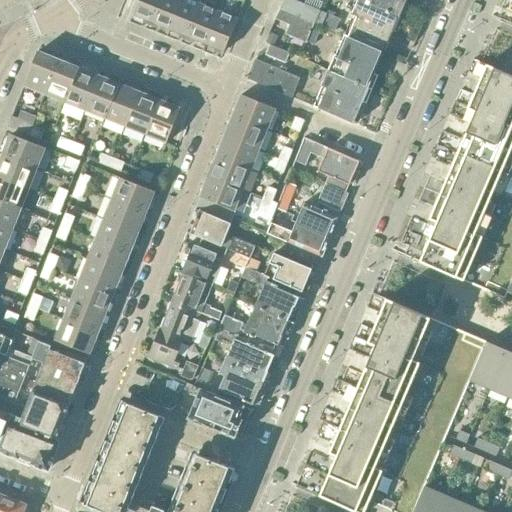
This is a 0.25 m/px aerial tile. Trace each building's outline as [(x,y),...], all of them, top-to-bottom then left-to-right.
[(152,22),(161,0),(140,0),(134,14),(152,22)] [(161,0),(152,22),(171,29),(182,0),(161,0)] [(193,0),(182,0),(171,29),(189,36),(202,4),(193,0)] [(293,0),(285,0),(281,7),(327,27),(335,30),(339,21),(326,16),(327,13),(305,5),(293,0)] [(397,32),(403,17),(363,0),(359,0),(353,15),(358,17),(350,37),(384,51),(394,30),(397,32)] [(363,0),(403,17),(409,4),(405,2),(406,0),(363,0)] [(207,43),(220,11),(202,4),(189,36),(207,43)] [(327,27),(281,7),(276,18),(290,24),(286,33),(306,42),(307,41),(315,45),(320,31),(312,28),(315,22),(322,25),(327,27)] [(238,18),(220,11),(207,43),(225,51),(238,18)] [(270,43),(270,44),(289,53),(289,52),(273,45),(277,37),(269,34),(266,41),(270,43)] [(329,70),(372,89),(378,76),(374,73),(384,51),(350,37),(341,57),(336,55),(329,70)] [(289,53),(270,44),(266,54),(285,62),(289,53)] [(45,93),(58,59),(38,51),(25,85),(45,93)] [(45,93),(65,101),(79,68),(58,59),(45,93)] [(292,97),(299,79),(256,59),(248,78),(292,97)] [(511,101),(511,75),(487,65),(478,87),(511,101)] [(99,76),(79,68),(65,101),(86,109),(99,76)] [(366,103),(372,89),(329,70),(322,86),(327,88),(318,109),(354,124),(355,122),(353,121),(362,101),(366,103)] [(119,84),(99,76),(86,109),(106,117),(119,84)] [(119,84),(106,117),(126,125),(140,92),(119,84)] [(511,125),(511,123),(511,101),(478,87),(469,107),(511,125)] [(160,100),(140,92),(126,125),(147,134),(160,100)] [(234,115),(267,128),(276,108),(242,94),(234,115)] [(181,108),(160,100),(147,134),(167,142),(181,108)] [(467,132),(510,150),(511,144),(511,125),(469,107),(469,108),(476,111),(467,132)] [(8,126),(29,134),(34,124),(37,116),(21,110),(18,118),(12,115),(8,126)] [(267,128),(234,115),(226,135),(259,149),(267,128)] [(297,116),(292,128),(300,132),(305,120),(297,116)] [(504,297),(511,278),(511,123),(511,125),(511,144),(510,150),(501,171),(492,192),(483,213),(474,233),(482,236),(482,237),(473,258),(463,279),(504,297)] [(34,124),(29,134),(41,139),(45,129),(34,124)] [(501,171),(510,150),(467,132),(458,153),(501,171)] [(3,154),(37,167),(45,147),(11,135),(3,154)] [(259,149),(226,135),(217,156),(251,169),(259,149)] [(61,137),(58,145),(81,155),(84,147),(61,137)] [(329,175),(350,184),(351,182),(354,183),(359,172),(356,170),(360,162),(305,138),(296,161),(306,165),(310,155),(315,158),(316,154),(320,155),(319,156),(324,158),(318,170),(329,175)] [(281,157),(289,160),(293,149),(285,146),(281,157)] [(101,153),(98,161),(121,171),(125,163),(101,153)] [(449,174),(492,192),(501,171),(458,153),(449,174)] [(0,176),(29,188),(37,167),(3,154),(0,162),(0,176)] [(80,161),(68,156),(65,164),(77,169),(80,161)] [(251,169),(217,156),(209,176),(243,190),(251,169)] [(284,173),(289,160),(281,157),(276,169),(284,173)] [(142,170),(139,178),(151,183),(154,174),(142,170)] [(82,173),(77,184),(86,188),(90,176),(82,173)] [(483,213),(492,192),(449,174),(440,195),(483,213)] [(349,184),(350,184),(329,175),(317,202),(339,212),(348,192),(346,191),(349,184)] [(29,188),(0,176),(0,199),(21,208),(29,188)] [(234,210),(243,190),(209,176),(201,197),(234,210)] [(113,198),(146,212),(155,191),(121,178),(113,198)] [(296,185),(287,182),(277,208),(286,212),(296,185)] [(86,188),(77,184),(73,196),(81,199),(86,188)] [(52,197),(64,202),(68,190),(57,186),(52,197)] [(264,198),(273,202),(277,189),(269,186),(264,198)] [(431,216),(482,237),(482,236),(474,233),(483,213),(440,195),(431,216)] [(59,214),(64,202),(52,197),(47,209),(59,214)] [(146,212),(113,198),(105,219),(138,232),(146,212)] [(268,213),(273,202),(264,198),(260,210),(268,213)] [(21,208),(0,199),(0,223),(13,229),(21,208)] [(250,258),(256,246),(226,233),(233,217),(199,203),(190,223),(195,225),(192,233),(198,236),(250,258)] [(297,222),(330,237),(338,218),(305,203),(297,222)] [(66,213),(61,225),(70,228),(74,216),(66,213)] [(482,237),(431,216),(430,218),(438,221),(430,240),(473,258),(482,237)] [(138,232),(105,219),(97,239),(130,252),(138,232)] [(322,256),(330,237),(297,222),(293,232),(271,223),(267,233),(291,243),(318,254),(322,256)] [(0,246),(5,249),(13,229),(0,223),(0,246)] [(70,228),(61,225),(57,236),(65,240),(70,228)] [(36,238),(48,242),(53,231),(41,226),(36,238)] [(186,272),(213,284),(221,265),(219,264),(222,257),(227,258),(230,250),(198,236),(194,245),(190,243),(186,252),(190,254),(183,270),(186,272)] [(43,254),(48,242),(36,238),(31,249),(43,254)] [(88,259),(122,272),(130,252),(97,239),(88,259)] [(473,258),(430,240),(421,261),(463,279),(473,258)] [(313,265),(318,254),(291,243),(286,253),(313,265)] [(50,253),(45,265),(54,269),(59,256),(50,253)] [(265,275),(268,276),(307,293),(313,279),(308,276),(312,269),(275,253),(265,275)] [(247,267),(256,270),(260,260),(251,257),(247,267)] [(114,293),(122,272),(88,259),(80,279),(114,293)] [(54,269),(45,265),(41,276),(49,280),(54,269)] [(20,278),(32,283),(37,271),(25,266),(20,278)] [(264,285),(266,281),(268,276),(265,275),(247,268),(243,276),(264,285)] [(207,315),(210,304),(205,303),(213,284),(186,272),(174,302),(201,313),(207,315)] [(27,294),(32,283),(20,278),(15,290),(27,294)] [(72,300),(106,313),(114,293),(80,279),(72,300)] [(266,281),(264,285),(255,307),(294,323),(300,309),(295,306),(298,297),(276,288),(277,286),(266,281)] [(34,293),(29,306),(38,309),(43,296),(34,293)] [(387,299),(377,321),(420,339),(430,318),(387,299)] [(98,333),(106,313),(72,300),(64,320),(98,333)] [(162,331),(183,339),(188,341),(196,320),(198,321),(201,313),(174,302),(162,331)] [(210,305),(207,315),(218,319),(222,310),(210,305)] [(38,309),(29,306),(25,316),(33,320),(38,309)] [(287,338),(294,323),(255,307),(244,331),(252,334),(256,336),(257,334),(279,343),(282,336),(287,338)] [(7,311),(4,319),(16,324),(19,316),(7,311)] [(226,316),(221,328),(242,337),(244,331),(240,329),(243,323),(226,316)] [(392,426),(383,447),(374,467),(382,470),(381,471),(372,492),(363,511),(411,511),(423,486),(442,442),(485,341),(430,318),(420,339),(411,359),(419,362),(418,363),(410,384),(401,405),(392,426)] [(90,353),(98,333),(64,320),(56,340),(90,353)] [(411,359),(420,339),(377,321),(369,341),(418,363),(419,362),(411,359)] [(242,337),(221,328),(215,339),(232,346),(229,352),(225,363),(263,380),(267,371),(270,373),(273,372),(278,360),(276,357),(241,341),(242,337)] [(176,357),(183,339),(162,331),(159,330),(152,347),(148,346),(145,354),(147,355),(145,360),(152,363),(154,358),(178,367),(181,359),(176,357)] [(204,332),(199,345),(206,348),(212,335),(204,332)] [(0,352),(30,364),(32,357),(10,348),(13,340),(0,334),(0,352)] [(39,341),(32,357),(32,358),(44,363),(42,366),(84,383),(91,365),(50,349),(51,346),(39,341)] [(418,363),(369,341),(368,342),(376,345),(367,366),(410,384),(418,363)] [(489,388),(506,349),(487,341),(470,380),(489,388)] [(511,386),(511,351),(506,349),(489,388),(508,396),(511,386)] [(20,388),(30,364),(0,352),(0,396),(15,402),(20,388)] [(187,360),(181,375),(190,379),(193,378),(199,365),(187,360)] [(260,388),(263,380),(225,363),(220,373),(225,375),(219,388),(256,405),(259,404),(264,392),(263,390),(260,388)] [(76,404),(84,383),(42,366),(34,388),(70,401),(76,404)] [(358,387),(401,405),(410,384),(367,366),(358,387)] [(213,371),(203,367),(195,384),(205,389),(213,371)] [(189,405),(184,416),(233,436),(233,435),(241,439),(248,422),(247,422),(252,410),(193,385),(190,393),(198,396),(193,406),(189,405)] [(33,387),(21,417),(18,424),(20,427),(23,426),(59,441),(61,440),(66,427),(64,424),(61,423),(64,414),(65,414),(70,401),(34,388),(33,387)] [(392,426),(401,405),(358,387),(349,408),(392,426)] [(128,403),(87,505),(104,511),(120,511),(123,508),(160,415),(128,403)] [(0,438),(10,413),(0,408),(0,438)] [(383,447),(392,426),(349,408),(340,429),(383,447)] [(59,442),(59,441),(23,426),(20,427),(18,424),(21,417),(10,413),(0,438),(0,451),(45,469),(47,469),(48,469),(48,468),(49,468),(50,467),(50,466),(56,450),(56,449),(59,442)] [(374,467),(383,447),(340,429),(331,450),(381,471),(382,470),(374,467)] [(460,429),(456,439),(467,443),(471,434),(460,429)] [(484,451),(488,442),(478,437),(474,446),(484,451)] [(500,447),(488,442),(484,451),(496,456),(500,447)] [(458,457),(462,448),(453,444),(449,453),(458,457)] [(475,453),(462,448),(458,457),(471,463),(475,453)] [(372,492),(381,471),(331,450),(330,452),(337,456),(329,474),(372,492)] [(198,454),(174,511),(211,511),(229,467),(198,454)] [(496,473),(500,464),(491,460),(487,469),(496,473)] [(511,471),(511,469),(500,464),(496,473),(509,479),(511,471)] [(320,495),(360,511),(363,511),(372,492),(329,474),(320,495)] [(434,511),(442,494),(423,486),(411,511),(434,511)] [(442,494),(434,511),(457,511),(462,502),(442,494)] [(0,511),(23,511),(25,509),(22,502),(5,496),(0,509),(0,511)] [(479,511),(481,510),(462,502),(457,511),(479,511)]
